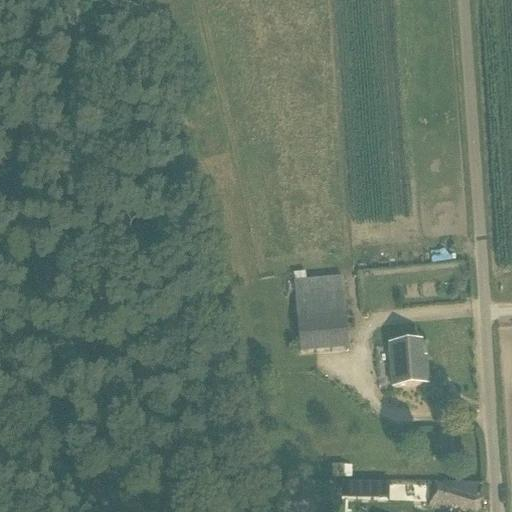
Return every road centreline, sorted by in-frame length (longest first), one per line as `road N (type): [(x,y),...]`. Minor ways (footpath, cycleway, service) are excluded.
road 1 (unclassified): [(499,511),(469,0)]
road 2 (unclassified): [(117,511),(0,448)]
